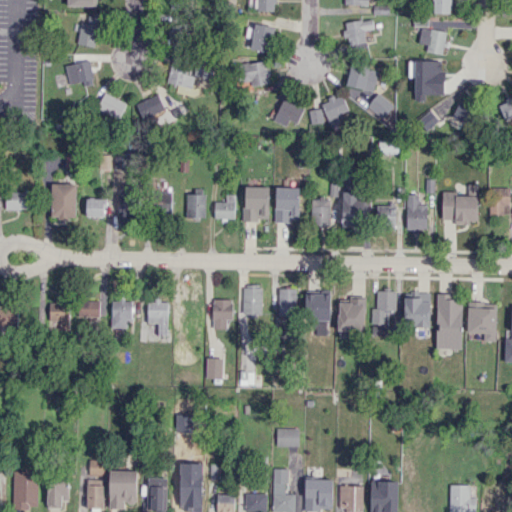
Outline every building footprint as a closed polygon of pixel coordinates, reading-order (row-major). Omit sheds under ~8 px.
[(256,0),(257,11),(275,10),(274,0),(256,0)] [(450,13),(450,0),(432,0),(432,12),(450,13)] [(78,43),(94,46),(100,18),(84,14),(78,43)] [(372,18),(345,21),(348,48),(366,46),(365,29),(373,28),(372,18)] [(270,51),(273,25),(254,23),(251,49),(270,51)] [(183,26),(168,25),(167,45),(182,46),(183,26)] [(443,53),(446,30),(420,27),(418,43),(426,44),(425,51),(443,53)] [(94,84),(89,59),(65,64),(72,100),(87,97),(85,85),(94,84)] [(270,81),(266,59),(242,64),(246,86),(270,81)] [(167,83),(193,86),(194,75),(186,74),(188,62),(171,60),(167,83)] [(414,94),(442,94),(442,60),(409,60),(408,77),(415,77),(414,94)] [(378,70),(351,63),(345,85),(372,92),(378,70)] [(167,112),(166,89),(139,91),(140,114),(167,112)] [(119,119),(127,102),(105,92),(97,108),(119,119)] [(367,106),(382,118),(393,105),(378,92),(367,106)] [(342,94),(321,102),(330,126),(340,123),(337,115),(349,111),(342,94)] [(288,119),(297,123),(304,107),(283,97),(273,120),(286,126),(288,119)] [(504,121),(511,117),(511,98),(497,105),(504,121)] [(452,116),(474,126),(481,110),(459,100),(452,116)] [(309,110),(312,124),(324,121),(321,107),(309,110)] [(439,120),(430,109),(418,119),(426,130),(439,120)] [(399,152),(398,140),(378,141),(378,153),(399,152)] [(110,154),(98,154),(98,168),(111,168),(110,154)] [(76,183),(51,183),(51,218),(75,218),(76,183)] [(478,183),(466,183),(466,193),(442,192),(441,219),(455,219),(455,223),(477,223),(478,183)] [(269,186),(244,185),(243,220),(257,221),(257,218),(268,218),(269,186)] [(274,220),(299,221),(300,187),(275,186),(274,220)] [(509,213),(509,187),(489,187),(489,214),(509,213)] [(158,188),(158,216),(174,216),(174,188),(158,188)] [(28,192),(6,191),(5,208),(28,209),(28,192)] [(341,192),(342,226),(363,225),(362,191),(341,192)] [(118,222),(136,222),(135,192),(118,192),(118,222)] [(205,193),(186,193),(186,217),(205,217),(205,193)] [(407,230),(427,230),(426,204),(418,204),(418,193),(406,194),(407,230)] [(215,200),(214,218),(234,218),(235,194),(226,194),(226,201),(215,200)] [(85,216),(104,216),(105,198),(86,197),(85,216)] [(311,197),(312,227),(330,227),(330,197),(311,197)] [(397,206),(378,204),(376,226),(395,228),(397,206)] [(262,286),(242,286),(243,315),(262,315),(262,286)] [(278,316),(296,315),(296,287),(277,287),(278,316)] [(395,290),(376,290),(376,307),(372,307),(372,334),(387,335),(388,312),(395,312),(395,290)] [(430,326),(430,293),(404,292),(404,326),(430,326)] [(331,293),(306,293),(305,319),(330,320),(331,293)] [(435,348),(461,348),(462,299),(451,298),(451,293),(437,293),(435,348)] [(338,337),(350,338),(350,330),(364,330),(364,297),(352,297),(352,302),(338,302),(338,337)] [(98,315),(97,298),(78,298),(78,316),(98,315)] [(226,328),(226,318),(232,318),(232,298),(212,298),(212,328),(226,328)] [(168,300),(147,299),(147,322),(158,323),(158,335),(167,335),(168,300)] [(126,327),(127,319),(131,319),(132,301),(111,300),(110,327),(126,327)] [(199,328),(200,301),(179,300),(179,328),(199,328)] [(467,332),(483,332),(483,340),(495,341),(496,302),(468,302),(467,332)] [(69,329),(69,307),(49,307),(50,329),(69,329)] [(222,357),(206,357),(206,377),(221,378),(222,357)] [(276,428),(276,446),(299,445),(298,427),(276,428)] [(178,456),(188,456),(189,441),(179,441),(178,456)] [(104,474),(104,459),(89,458),(89,474),(104,474)] [(287,468),(273,468),(272,511),(294,511),(294,493),(287,493),(287,468)] [(137,470),(110,470),(109,508),(124,508),(124,502),(136,502),(137,470)] [(37,508),(38,472),(14,471),(12,507),(37,508)] [(165,511),(167,478),(149,477),(147,511),(152,511),(165,511)] [(332,478),(305,478),(304,509),(332,510),(332,478)] [(86,507),(103,507),(103,479),(87,479),(86,507)] [(370,480),(369,511),(397,511),(397,480),(370,480)] [(47,507),(61,507),(61,500),(68,500),(69,483),(47,483),(47,507)] [(448,511),(475,511),(476,497),(469,497),(469,484),(449,484),(448,511)] [(201,511),(202,486),(184,485),(183,511),(201,511)] [(362,510),(362,485),(339,485),(339,510),(362,510)] [(482,511),(509,511),(510,491),(483,490),(482,511)] [(245,510),(266,511),(266,493),(245,492),(245,510)] [(234,511),(234,493),(216,494),(216,511),(234,511)]
